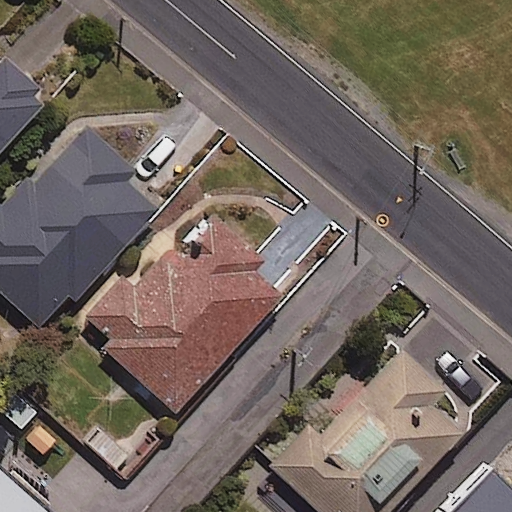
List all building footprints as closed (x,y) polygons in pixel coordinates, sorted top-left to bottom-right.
[(0,142),(44,94),(0,53),(0,142)] [(136,161),(84,111),(41,155),(49,163),(33,179),(25,172),(0,197),(0,290),(40,330),(159,207),(125,173),(136,161)] [(262,256),(207,206),(136,285),(122,272),(76,323),(174,410),(281,291),(253,266),(262,256)] [(444,386),(399,344),(319,432),(306,420),(269,461),(285,476),(264,498),(279,511),(300,511),(312,499),(326,511),(381,511),(459,428),(430,402),(444,386)] [(99,423),(83,440),(114,470),(130,452),(99,423)] [(511,511),(511,479),(492,460),(440,511),(511,511)] [(51,511),(0,469),(0,511),(51,511)]
